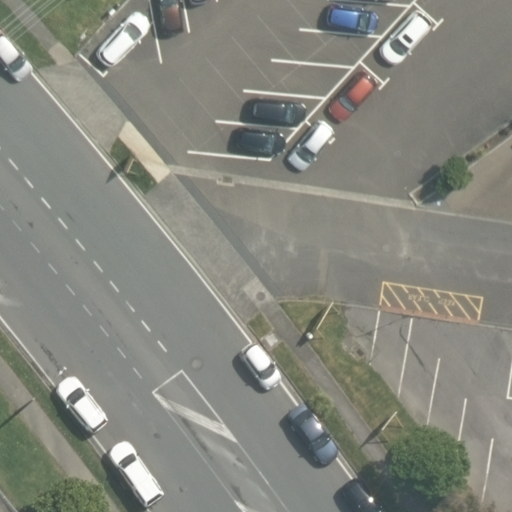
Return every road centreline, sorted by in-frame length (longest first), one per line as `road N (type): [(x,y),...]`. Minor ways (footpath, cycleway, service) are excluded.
road 1 (unclassified): [(0,179),(260,511)]
road 2 (unknown): [(177,246),(511,298)]
